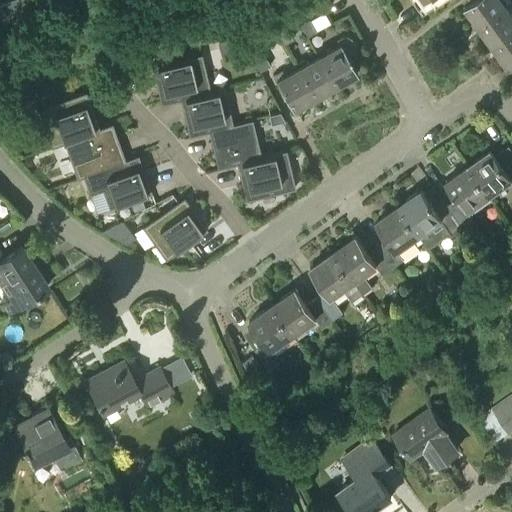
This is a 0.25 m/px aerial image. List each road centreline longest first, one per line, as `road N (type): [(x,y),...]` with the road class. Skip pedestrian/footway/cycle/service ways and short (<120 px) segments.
road 1 (residential): [(285,511),(189,299)]
road 2 (residential): [(116,80),(260,252)]
road 3 (residential): [(260,252),(424,134)]
road 4 (residential): [(145,279),(0,165)]
road 5 (residential): [(0,374),(13,373),(145,279)]
road 6 (residential): [(424,134),(351,0)]
